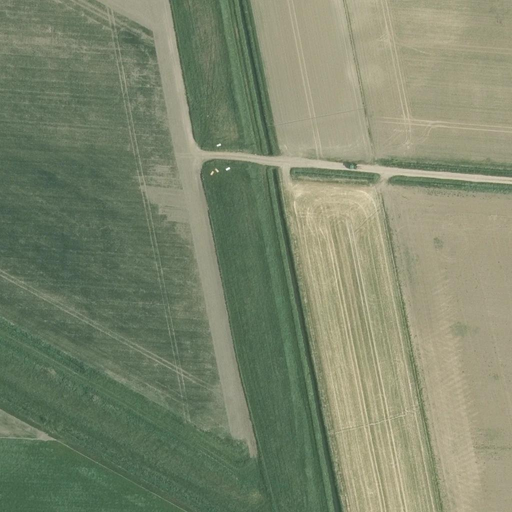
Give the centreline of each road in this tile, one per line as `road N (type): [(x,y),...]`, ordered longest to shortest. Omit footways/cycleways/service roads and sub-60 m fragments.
road 1 (track): [(193,152),(267,511)]
road 2 (track): [(511,182),(193,152)]
road 3 (track): [(230,0),(259,161)]
road 4 (track): [(193,152),(165,0)]
